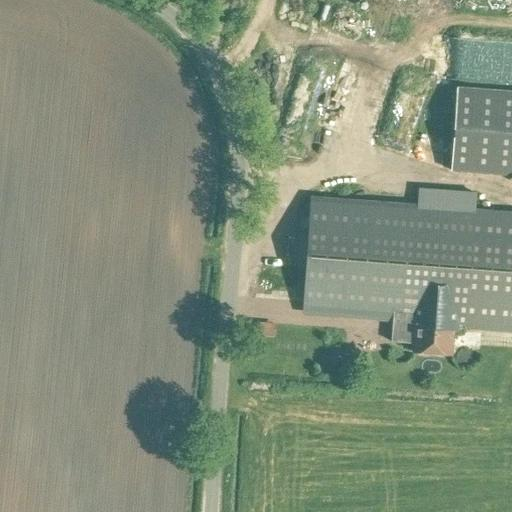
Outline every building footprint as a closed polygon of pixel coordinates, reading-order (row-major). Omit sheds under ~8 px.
[(511,174),(511,95),(456,92),(449,169),(511,174)] [(428,123),(426,131),(447,136),(449,129),(428,123)] [(417,188),(416,208),(312,200),(303,310),(392,317),(390,342),(414,344),(413,352),(451,355),(453,333),(460,333),(460,326),(466,327),(465,330),(511,333),(511,214),(475,212),(476,193),(417,188)] [(262,321),(262,334),(278,335),(278,322),(262,321)] [(355,355),(341,354),(338,380),(352,381),(355,355)]
